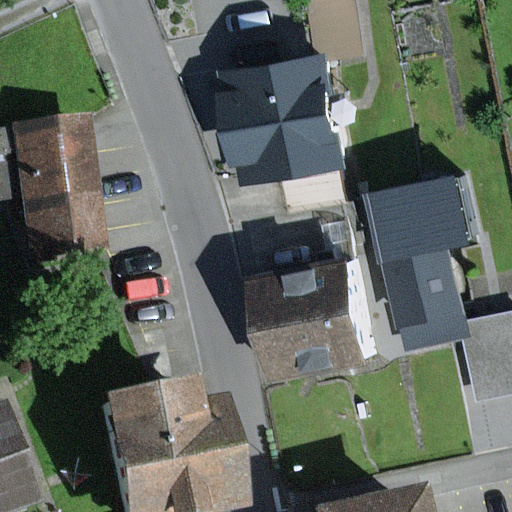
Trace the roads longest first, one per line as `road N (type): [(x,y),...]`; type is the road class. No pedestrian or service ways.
road 1 (residential): [(118,0),(192,212),(259,511)]
road 2 (residential): [(318,511),(511,476)]
